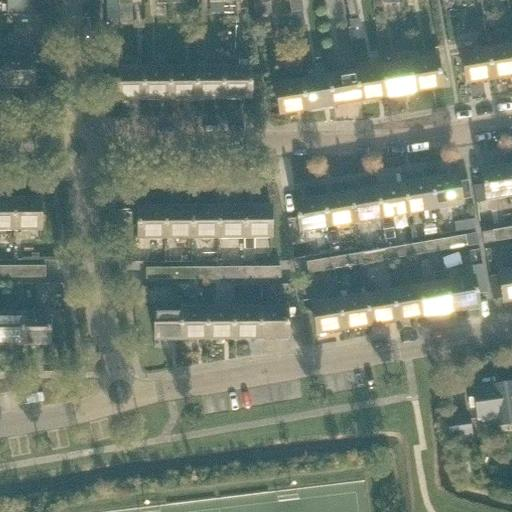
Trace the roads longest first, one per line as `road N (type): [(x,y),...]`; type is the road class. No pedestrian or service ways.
road 1 (residential): [(73,146),(400,143),(511,124)]
road 2 (tertiary): [(118,401),(511,331)]
road 3 (unclassified): [(118,401),(73,146)]
road 4 (unclassified): [(73,146),(72,0)]
road 5 (tertiary): [(0,427),(118,401)]
